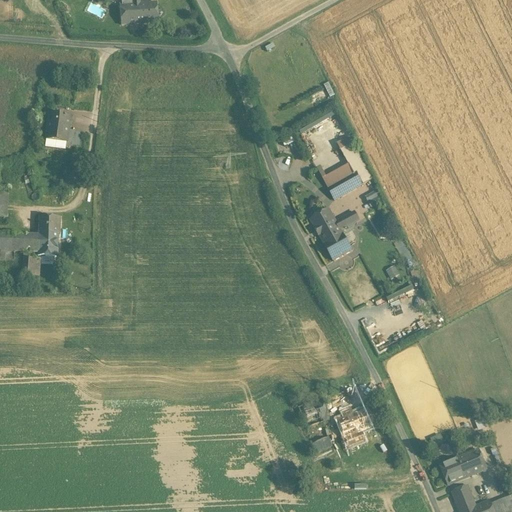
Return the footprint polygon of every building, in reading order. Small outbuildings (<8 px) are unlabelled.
[(140,5),(139,5),(140,25),(159,23),(157,3),(150,4),(140,5)] [(133,5),(120,6),(122,26),(140,25),(139,5),(133,5)] [(70,117),(49,115),(46,141),(66,143),(67,143),(68,131),(70,117)] [(82,133),(68,131),(67,143),(66,143),(66,147),(80,149),(82,133)] [(361,158),(349,138),(339,144),(351,164),(361,158)] [(66,143),(46,141),(45,148),(65,151),(66,147),(66,143)] [(367,167),(329,189),(335,201),(374,180),(367,167)] [(329,211),(312,221),(317,229),(316,230),(319,236),(320,236),(325,245),(324,245),(334,262),(353,251),(344,235),(343,236),(336,223),(329,211)] [(355,213),(336,223),(343,236),(344,235),(350,232),(348,227),(359,221),(355,213)] [(60,219),(39,218),(38,236),(39,236),(38,243),(57,244),(58,235),(60,235),(60,219)] [(38,236),(0,234),(0,252),(15,253),(24,253),(22,276),(39,277),(40,259),(33,259),(34,254),(38,254),(38,256),(57,257),(57,244),(38,243),(39,236),(38,236)] [(15,253),(0,252),(0,261),(14,262),(15,253)] [(396,267),(388,272),(393,279),(400,275),(396,267)] [(321,399),(298,409),(312,445),(328,439),(322,423),(329,420),(321,399)] [(350,408),(339,412),(342,419),(336,421),(344,440),(362,433),(354,414),(352,414),(350,408)] [(369,408),(354,414),(362,433),(377,427),(369,408)] [(485,419),(477,422),(480,430),(488,427),(485,419)] [(362,433),(344,440),(347,450),(365,443),(362,433)] [(328,439),(312,445),(315,453),(331,446),(328,439)] [(479,451),(441,466),(449,486),(487,470),(479,451)] [(507,483),(501,484),(502,491),(509,490),(507,483)] [(476,507),(468,487),(452,493),(459,511),(494,511),(492,505),(490,501),(476,507)] [(511,497),(492,505),(494,511),(509,511),(511,511),(511,497)]
